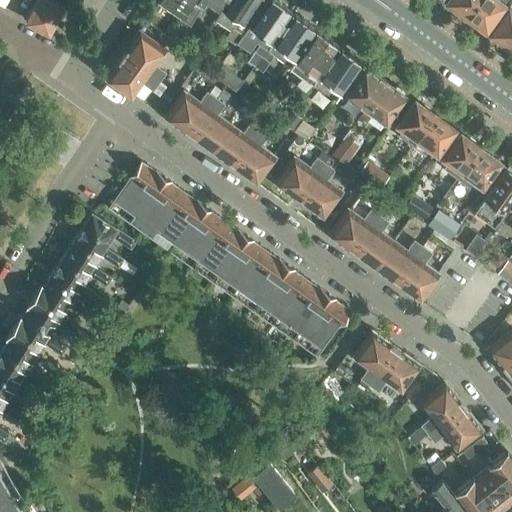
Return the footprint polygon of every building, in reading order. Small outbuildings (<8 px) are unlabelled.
[(36,24),(37,27),(42,30),(45,29),(48,31),(62,4),(54,0),(35,0),(26,19),(36,24)] [(158,0),(158,1),(181,16),(190,0),(158,0)] [(191,0),(181,16),(177,13),(173,20),(177,23),(178,22),(185,26),(188,21),(189,22),(198,8),(196,7),(199,2),(203,4),(205,0),(210,0),(220,6),(224,0),(191,0)] [(225,0),(214,17),(229,27),(224,35),(234,41),(256,8),(254,6),(257,0),(225,0)] [(294,12),(268,48),(265,46),(291,10),(285,5),(285,4),(279,0),(266,0),(243,32),(254,41),(255,39),(258,41),(246,57),(261,68),(272,52),(289,63),(316,26),(301,15),(300,17),(294,12)] [(447,0),(447,1),(466,15),(476,0),(447,0)] [(476,0),(466,15),(486,29),(504,3),(503,2),(504,0),(476,0)] [(489,31),(509,46),(511,41),(511,8),(508,6),(489,31)] [(300,82),(307,86),(310,82),(309,81),(337,43),(330,39),(332,37),(317,26),(288,66),(304,77),(300,82)] [(126,50),(123,54),(159,80),(165,72),(155,65),(165,50),(138,31),(125,49),(126,50)] [(313,81),(334,96),(361,59),(347,48),(346,50),(339,45),(313,81)] [(159,80),(123,54),(119,58),(106,76),(133,95),(143,81),(153,88),(158,80),(159,80)] [(213,74),(235,90),(244,79),(222,63),(213,74)] [(344,91),(365,106),(385,79),(376,73),(376,70),(371,66),(368,67),(364,64),(344,91)] [(365,106),(361,112),(368,117),(372,111),(387,122),(406,95),(402,91),(402,88),(397,85),(394,86),(385,79),(365,106)] [(153,88),(151,90),(159,96),(166,86),(158,80),(153,88)] [(214,86),(209,92),(215,97),(220,90),(214,86)] [(223,88),(217,96),(225,102),(230,94),(223,88)] [(185,130),(189,133),(215,97),(207,91),(200,101),(186,91),(166,118),(185,131),(185,130)] [(215,97),(189,133),(194,136),(193,137),(211,150),(230,122),(217,113),(223,103),(215,97)] [(399,134),(412,143),(435,111),(414,97),(395,124),(403,129),(399,134)] [(435,111),(412,143),(425,153),(429,147),(436,153),(455,126),(435,111)] [(282,121),(293,130),(300,120),(289,112),(282,121)] [(230,122),(211,150),(228,162),(229,161),(233,165),(259,128),(251,123),(244,132),(230,122)] [(259,128),(233,165),(237,168),(255,181),(274,154),(260,144),(267,134),(259,128)] [(444,167),(457,176),(480,144),(460,130),(441,156),(448,162),(444,167)] [(331,155),(345,165),(360,145),(345,135),(331,155)] [(480,144),(457,176),(470,186),(474,180),(481,186),(501,159),(490,151),(490,149),(486,146),(484,147),(480,144)] [(357,172),(372,183),(385,164),(370,154),(357,172)] [(296,156),(276,183),(294,196),(295,196),(299,199),(325,163),(317,157),(310,166),(296,156)] [(134,214),(135,215),(163,175),(156,170),(156,171),(142,161),(114,200),(134,214)] [(325,163),(299,199),(304,202),(303,203),(321,216),(341,188),(326,178),(333,169),(325,163)] [(476,208),(488,217),(495,222),(511,198),(511,167),(508,165),(506,168),(503,165),(482,194),(485,196),(476,208)] [(156,230),(183,191),(170,181),(171,180),(163,175),(135,215),(134,214),(130,221),(152,237),(156,230)] [(156,230),(176,244),(204,205),(197,199),(197,200),(183,191),(156,230)] [(413,194),(404,206),(423,219),(431,207),(413,194)] [(176,244),(197,259),(224,220),(211,210),(212,210),(204,205),(176,244)] [(350,208),(330,235),(348,248),(349,248),(353,251),(379,214),(371,209),(364,218),(350,208)] [(91,211),(79,230),(104,247),(111,235),(130,247),(135,240),(91,211)] [(379,214),(353,251),(358,254),(357,254),(375,267),(394,240),(380,230),(387,220),(379,214)] [(439,229),(448,236),(458,224),(448,217),(439,229)] [(197,259),(217,274),(245,234),(238,229),(224,220),(197,259)] [(79,230),(66,249),(91,266),(99,254),(131,275),(134,271),(146,278),(148,276),(104,247),(79,230)] [(465,248),(476,255),(487,239),(476,232),(465,248)] [(217,274),(238,288),(265,249),(252,240),(253,239),(245,234),(217,274)] [(394,240),(375,267),(392,279),(393,279),(397,282),(423,246),(414,240),(408,249),(394,240)] [(423,246),(397,282),(401,285),(401,286),(419,299),(438,272),(424,261),(431,252),(423,246)] [(66,249),(54,268),(79,285),(86,273),(105,285),(110,278),(91,266),(66,249)] [(238,288),(258,303),(286,263),(279,258),(279,259),(265,249),(238,288)] [(495,249),(487,260),(498,268),(507,257),(495,249)] [(497,273),(511,283),(511,263),(507,260),(497,273)] [(258,303),(279,318),(306,278),(293,269),(294,268),(286,263),(258,303)] [(54,268),(43,285),(41,287),(66,304),(74,292),(92,304),(97,297),(79,285),(54,268)] [(279,318),(299,332),(328,292),(320,287),(320,288),(306,278),(279,318)] [(41,287),(43,285),(40,284),(26,305),(25,304),(25,306),(26,307),(27,307),(27,306),(47,319),(72,335),(77,327),(59,315),(66,304),(41,287)] [(299,332),(320,347),(338,323),(349,309),(334,298),(335,298),(328,292),(299,332)] [(7,334),(35,352),(42,341),(60,353),(65,345),(41,329),(44,325),(47,319),(27,306),(27,307),(26,307),(25,306),(22,311),(20,314),(20,313),(19,315),(19,316),(7,334)] [(362,377),(370,383),(396,347),(392,344),(392,343),(374,330),(354,357),(369,367),(362,377)] [(511,330),(489,349),(503,367),(503,366),(507,370),(511,366),(511,330)] [(8,338),(0,350),(0,357),(22,371),(40,383),(45,376),(27,364),(35,352),(7,334),(6,336),(8,338)] [(396,347),(370,383),(378,389),(385,379),(399,389),(419,362),(401,349),(400,350),(396,347)] [(0,384),(10,391),(28,403),(33,395),(14,383),(22,371),(0,357),(0,384)] [(362,378),(357,384),(363,389),(367,382),(362,378)] [(422,424),(428,432),(463,405),(460,400),(461,400),(447,382),(421,403),(432,417),(422,424)] [(0,384),(0,411),(16,422),(20,414),(2,402),(10,391),(0,384)] [(467,409),(463,405),(428,432),(435,440),(444,433),(455,446),(481,426),(467,408),(467,409)] [(0,438),(3,441),(8,433),(0,427),(0,438)] [(417,428),(408,435),(414,443),(423,436),(417,428)] [(282,431),(267,445),(282,461),(296,447),(282,431)] [(487,441),(482,435),(472,442),(478,449),(487,441)] [(472,442),(463,450),(468,457),(478,449),(472,442)] [(276,457),(269,448),(249,470),(279,507),(295,494),(269,462),(276,457)] [(490,465),(511,494),(511,456),(507,450),(489,465),(490,465)] [(435,451),(426,459),(431,465),(440,457),(435,451)] [(446,464),(440,457),(431,465),(436,472),(446,464)] [(511,496),(511,494),(490,465),(474,478),(498,508),(511,496)] [(493,511),(498,508),(474,478),(473,477),(455,492),(471,511),(493,511)] [(445,506),(437,511),(463,511),(466,510),(442,479),(431,488),(445,506)] [(0,511),(8,511),(18,507),(5,485),(0,488),(0,511)]
